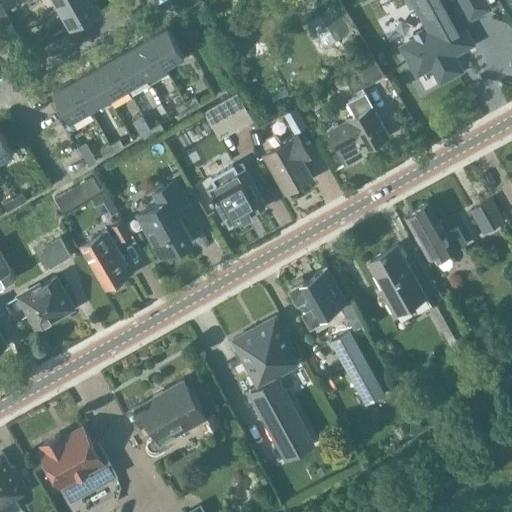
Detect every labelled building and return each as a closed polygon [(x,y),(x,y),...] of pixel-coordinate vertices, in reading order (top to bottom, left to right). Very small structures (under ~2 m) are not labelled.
[(17,0),(0,0),(6,9),(19,2),(17,0)] [(95,0),(71,0),(60,7),(71,26),(101,9),(95,0)] [(404,47),(403,47),(418,75),(419,75),(418,73),(432,66),(442,83),(463,71),(457,61),(458,60),(457,57),(455,58),(453,54),(460,50),(461,52),(474,45),(458,16),(466,12),(471,21),(492,9),(488,3),(486,0),(413,0),(417,6),(420,13),(429,28),(426,30),(425,28),(424,29),(424,30),(416,34),(416,33),(414,34),(417,39),(417,40),(416,40),(417,42),(405,48),(404,47)] [(6,12),(0,15),(0,17),(5,25),(11,22),(6,12)] [(149,36),(166,66),(185,55),(168,25),(149,36)] [(166,66),(149,36),(130,47),(147,76),(166,66)] [(22,41),(15,45),(21,54),(28,51),(22,41)] [(147,76),(130,47),(111,57),(128,87),(147,76)] [(128,87),(111,57),(92,68),(109,98),(128,87)] [(368,57),(343,70),(354,92),(379,79),(368,57)] [(109,98),(92,68),(74,79),(91,108),(109,98)] [(91,108),(74,79),(54,90),(71,120),(91,108)] [(238,91),(204,110),(220,138),(254,119),(238,91)] [(337,147),(347,166),(369,153),(366,148),(390,135),(366,92),(350,101),(357,114),(328,130),(337,147)] [(186,101),(190,108),(199,103),(195,95),(186,101)] [(190,108),(186,101),(176,106),(180,113),(190,108)] [(297,107),(285,114),(296,133),(308,126),(297,107)] [(151,128),(155,135),(165,130),(161,122),(151,128)] [(0,159),(14,152),(0,127),(0,159)] [(155,135),(151,128),(141,134),(145,141),(155,135)] [(260,130),(252,133),(255,144),(264,141),(260,130)] [(265,153),(287,192),(314,177),(303,157),(309,153),(298,134),(265,153)] [(110,144),(114,151),(123,146),(119,139),(110,144)] [(114,151),(110,144),(101,149),(105,156),(114,151)] [(92,151),(84,156),(89,164),(97,160),(92,151)] [(209,188),(229,223),(230,225),(232,224),(232,223),(244,216),(246,218),(253,214),(252,212),(265,204),(265,205),(267,204),(266,202),(243,162),(236,166),(234,164),(213,177),(217,184),(209,188)] [(94,175),(56,196),(64,210),(102,189),(94,175)] [(161,202),(145,212),(154,228),(149,231),(163,257),(194,239),(180,216),(192,209),(176,180),(155,192),(161,202)] [(14,198),(18,205),(28,200),(24,192),(14,198)] [(494,197),(472,209),(485,232),(507,219),(494,197)] [(18,205),(14,198),(5,203),(9,211),(18,205)] [(404,215),(429,259),(436,255),(438,258),(467,242),(458,226),(445,234),(428,202),(404,215)] [(38,211),(24,220),(36,241),(50,234),(51,233),(38,211)] [(124,222),(114,228),(122,242),(132,236),(124,222)] [(110,230),(83,246),(91,260),(89,261),(106,289),(131,274),(125,265),(129,263),(110,230)] [(40,251),(51,269),(72,256),(62,238),(40,251)] [(368,261),(387,296),(385,297),(395,314),(426,297),(397,245),(368,261)] [(0,286),(17,277),(0,247),(0,286)] [(294,287),(313,321),(346,303),(328,269),(306,281),(305,278),(296,283),(297,286),(294,287)] [(38,328),(63,314),(61,310),(71,305),(55,277),(21,297),(38,328)] [(433,306),(448,334),(454,345),(468,338),(446,299),(433,306)] [(346,303),(341,306),(347,315),(354,329),(364,323),(351,300),(346,303)] [(234,340),(260,388),(252,392),(288,457),(314,443),(277,376),(299,364),(292,350),(295,349),(277,317),(234,340)] [(349,331),(332,341),(367,404),(385,394),(349,331)] [(185,380),(132,410),(143,430),(151,425),(162,444),(207,419),(185,380)] [(47,447),(42,450),(49,462),(44,465),(54,482),(59,480),(61,483),(62,482),(65,487),(72,500),(117,474),(110,462),(100,442),(95,445),(84,426),(63,438),(60,433),(44,442),(47,447)] [(0,455),(0,511),(14,511),(21,508),(15,498),(28,491),(15,468),(13,469),(4,453),(0,455)] [(68,511),(67,502),(49,505),(50,511),(68,511)]
